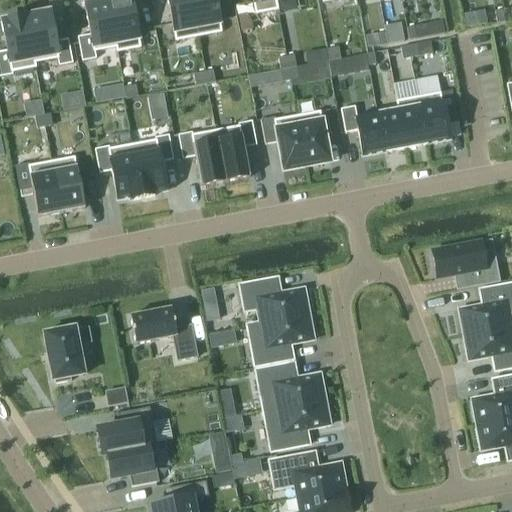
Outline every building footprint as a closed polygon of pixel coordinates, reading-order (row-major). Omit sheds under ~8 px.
[(130,0),(120,0),(107,2),(116,49),(115,49),(116,53),(140,49),(130,0)] [(190,0),(166,0),(175,42),(198,38),(190,0)] [(214,0),(190,0),(198,38),(221,33),(214,0)] [(274,0),(251,0),(255,15),(277,11),(274,0)] [(274,0),(277,11),(278,11),(276,2),(284,0),(274,0)] [(90,36),(77,38),(82,63),(96,60),(94,53),(115,49),(116,49),(107,2),(84,7),(90,36)] [(502,11),(494,13),(496,24),(504,23),(502,11)] [(50,13),(25,18),(34,64),(35,64),(57,60),(58,67),(72,64),(68,40),(55,42),(50,13)] [(6,52),(0,52),(0,77),(12,76),(12,73),(36,69),(35,64),(34,64),(25,18),(1,23),(6,52)] [(408,28),(410,40),(418,39),(416,27),(408,28)] [(393,32),(385,33),(387,45),(395,44),(393,32)] [(385,33),(377,35),(379,47),(387,45),(385,33)] [(407,47),(410,59),(418,58),(415,46),(407,47)] [(407,47),(400,49),(402,61),(410,59),(407,47)] [(338,48),(326,50),(328,62),(340,60),(338,48)] [(373,54),(366,55),(368,67),(375,66),(373,54)] [(293,56),(285,58),(288,70),(296,68),(293,56)] [(285,58),(278,59),(280,71),(288,70),(285,58)] [(287,70),(290,82),(297,80),(295,68),(287,70)] [(287,70),(280,71),(282,83),(290,82),(287,70)] [(212,72),(203,73),(205,85),(215,83),(212,72)] [(203,73),(193,75),(195,87),(205,85),(203,73)] [(121,86),(109,89),(112,100),(124,98),(121,86)] [(135,86),(124,89),(126,100),(138,98),(135,86)] [(451,92),(418,98),(427,146),(449,141),(446,126),(457,124),(451,92)] [(398,112),(405,150),(427,146),(418,98),(396,102),(398,112)] [(357,120),(354,108),(340,110),(345,135),(357,132),(362,158),(384,154),(377,116),(357,120)] [(405,150),(398,112),(377,116),(384,154),(405,150)] [(329,164),(319,113),(296,117),(306,168),(329,164)] [(50,115),(42,116),(44,128),(52,127),(50,115)] [(42,116),(34,118),(36,130),(44,128),(42,116)] [(274,119),(261,121),(265,145),(277,143),(283,173),(306,168),(296,117),(275,121),(274,119)] [(215,132),(225,184),(249,179),(243,149),(256,146),(251,122),(237,125),(238,127),(215,132)] [(225,184),(215,132),(192,136),(192,134),(177,136),(182,160),(195,158),(200,188),(225,184)] [(132,146),(142,199),(154,197),(154,195),(166,192),(160,163),(173,161),(168,136),(154,139),(155,141),(132,146)] [(130,202),(142,199),(132,146),(109,150),(109,148),(94,150),(99,175),(111,172),(117,202),(129,199),(130,202)] [(74,158),(51,163),(61,215),(84,210),(74,158)] [(51,163),(28,167),(37,219),(61,215),(51,163)] [(430,253),(435,280),(452,277),(456,280),(458,290),(454,291),(455,292),(498,284),(490,242),(430,253)] [(308,316),(304,290),(280,294),(277,279),(239,286),(244,314),(257,311),(259,325),(308,316)] [(457,311),(462,337),(510,328),(508,314),(511,313),(511,285),(478,292),(480,307),(457,311)] [(130,318),(135,346),(172,338),(177,362),(197,358),(191,326),(175,330),(171,310),(130,318)] [(313,341),(308,316),(259,325),(259,324),(246,327),(254,368),(292,361),(289,346),(313,341)] [(43,335),(52,382),(54,382),(55,385),(71,382),(70,379),(84,376),(77,344),(87,342),(85,330),(89,329),(89,328),(75,331),(74,329),(43,335)] [(511,335),(510,328),(462,337),(466,362),(490,358),(493,373),(511,369),(511,335)] [(324,402),(320,376),(296,380),(293,365),(255,372),(263,413),(324,402)] [(472,405),(476,430),(511,423),(511,381),(491,385),(494,400),(472,405)] [(128,404),(125,389),(124,389),(124,393),(106,396),(108,407),(107,407),(107,408),(128,404)] [(329,427),(324,402),(263,413),(271,454),(309,447),(306,432),(329,427)] [(97,431),(102,456),(156,445),(149,409),(117,415),(119,427),(97,431)] [(504,451),(507,466),(511,465),(511,423),(476,430),(481,455),(504,451)] [(156,445),(102,456),(102,457),(107,456),(111,479),(134,475),(136,487),(158,483),(151,447),(156,446),(156,445)] [(297,503),(346,494),(341,469),(318,473),(316,457),(269,466),(275,495),(295,491),(297,503)] [(233,475),(261,473),(260,460),(232,462),(233,475)] [(211,477),(214,490),(235,486),(232,473),(211,477)] [(149,506),(149,511),(196,511),(194,500),(208,497),(205,482),(169,490),(171,502),(149,506)] [(349,511),(346,494),(297,503),(298,511),(349,511)]
